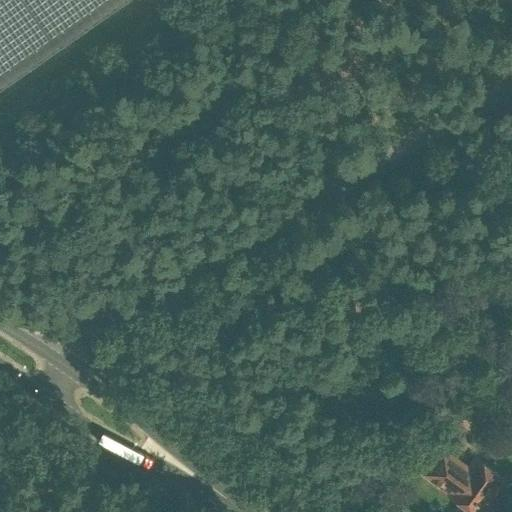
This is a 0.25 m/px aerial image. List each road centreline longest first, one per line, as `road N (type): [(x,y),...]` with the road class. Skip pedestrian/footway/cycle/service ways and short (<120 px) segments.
road 1 (residential): [(64,366),(109,311),(148,281),(511,94)]
road 2 (primary): [(43,395),(232,504)]
road 3 (primary): [(232,504),(148,427),(64,366)]
